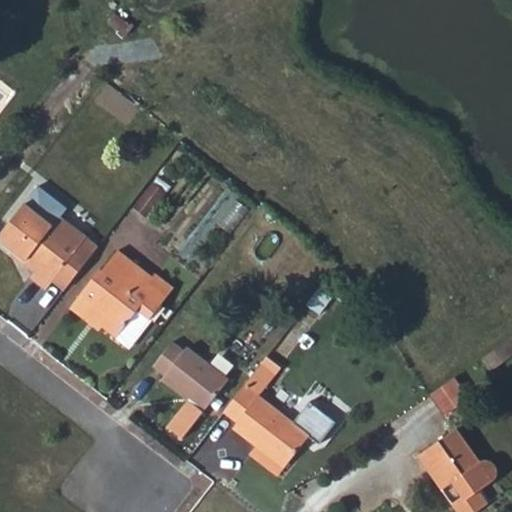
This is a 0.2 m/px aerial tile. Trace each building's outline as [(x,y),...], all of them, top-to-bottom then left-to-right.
[(54,280),(64,289),(97,247),(87,238),(80,246),(57,228),(62,220),(70,209),(41,188),(2,240),(35,267),(29,274),(46,289),(54,280)] [(87,238),(62,220),(57,228),(80,246),(87,238)] [(134,308),(147,318),(165,295),(152,284),(155,279),(118,251),(102,271),(97,267),(67,307),(84,320),(89,316),(104,327),(113,335),(134,308)] [(152,284),(165,295),(171,286),(158,276),(155,279),(152,284)] [(113,335),(126,345),(147,318),(134,308),(113,335)] [(89,316),(84,320),(100,332),(104,327),(89,316)] [(168,335),(149,361),(163,371),(161,375),(202,407),(226,376),(185,343),(182,347),(168,335)] [(493,367),(511,354),(511,336),(485,355),(493,367)] [(236,420),(261,439),(286,458),(308,429),(318,437),(334,416),(308,396),(292,416),(257,389),(274,369),(261,357),(224,405),(239,417),(236,420)] [(472,395),(458,374),(435,390),(449,411),(472,395)] [(453,423),(416,450),(439,485),(448,477),(458,490),(448,498),(457,511),(470,511),(489,499),(480,487),(489,479),(491,472),(489,460),(484,456),(476,456),(453,423)] [(279,467),(286,458),(261,439),(254,448),(279,467)]
